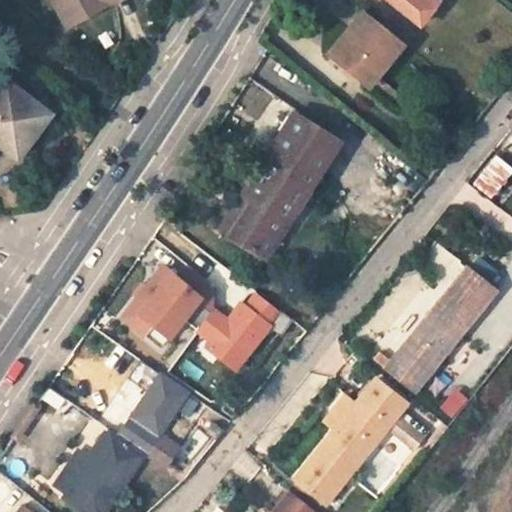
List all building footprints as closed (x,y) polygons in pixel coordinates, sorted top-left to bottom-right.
[(50,0),(65,20),(76,23),(82,19),(89,19),(96,14),(96,9),(102,5),(102,0),(118,0),(120,2),(122,0),(50,0)] [(75,35),(120,2),(118,0),(102,0),(102,5),(96,9),(96,14),(89,19),(82,19),(76,23),(65,20),(75,35)] [(436,0),(402,0),(397,6),(419,23),(437,1),(436,0)] [(362,9),(328,53),(368,84),(403,41),(362,9)] [(0,78),(0,144),(13,154),(44,109),(0,78)] [(247,205),(223,240),(258,265),(334,151),(290,119),(236,198),(247,205)] [(511,171),(492,156),(472,181),(493,198),(511,173),(511,171)] [(247,205),(236,198),(212,233),(223,240),(247,205)] [(463,216),(454,228),(473,242),(482,231),(463,216)] [(163,349),(206,293),(161,258),(117,315),(163,349)] [(467,267),(385,369),(414,390),(497,288),(467,267)] [(254,287),(228,317),(214,305),(191,332),(236,370),(285,313),(254,287)] [(165,374),(191,391),(194,385),(168,369),(165,374)] [(191,391),(165,374),(136,416),(161,432),(191,391)] [(103,416),(119,426),(143,387),(127,377),(103,416)] [(405,402),(375,380),(296,479),(326,499),(405,402)] [(389,430),(412,450),(430,430),(408,409),(389,430)] [(68,495),(92,511),(106,511),(148,453),(113,429),(68,495)] [(315,511),(288,493),(272,511),(315,511)]
